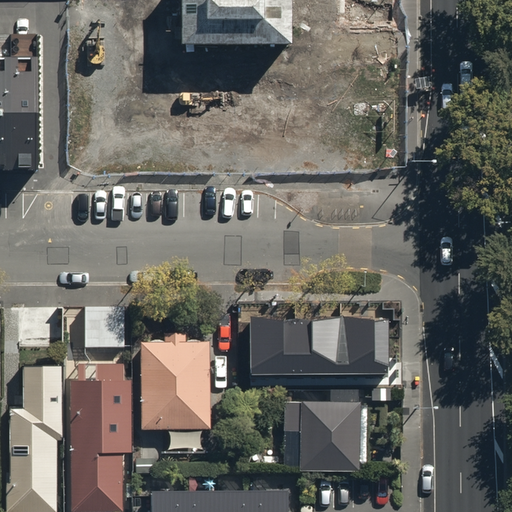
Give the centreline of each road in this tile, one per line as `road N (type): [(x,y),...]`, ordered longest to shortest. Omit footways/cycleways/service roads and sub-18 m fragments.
road 1 (residential): [(470,245),(0,244)]
road 2 (primary): [(472,511),(470,245)]
road 3 (primary): [(470,245),(469,0)]
